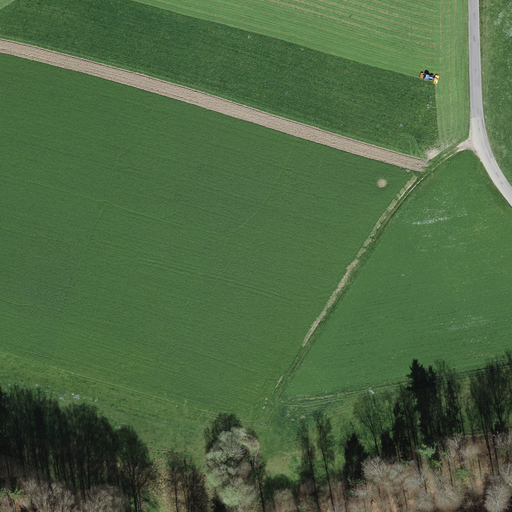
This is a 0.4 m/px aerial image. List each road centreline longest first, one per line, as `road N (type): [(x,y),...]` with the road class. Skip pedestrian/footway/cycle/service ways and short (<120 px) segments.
road 1 (track): [(480,140),(411,186),(284,377),(260,448),(255,511)]
road 2 (unclassified): [(473,0),(477,126),(511,197)]
